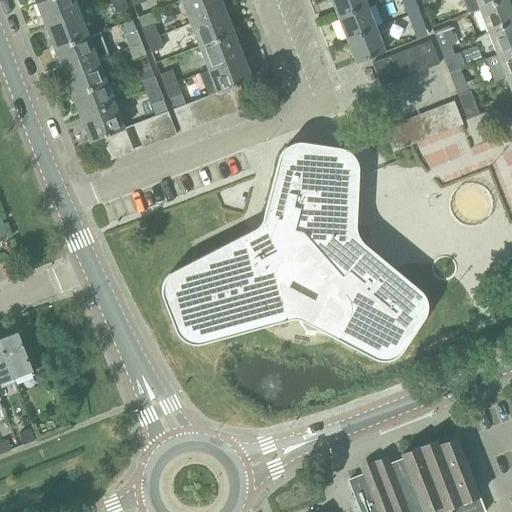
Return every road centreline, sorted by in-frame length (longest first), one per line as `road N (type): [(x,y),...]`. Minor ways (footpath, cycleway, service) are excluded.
road 1 (residential): [(63,205),(308,113),(265,0)]
road 2 (tertiary): [(318,438),(511,363)]
road 3 (tertiary): [(63,205),(0,40)]
road 4 (tertiary): [(146,386),(90,267)]
